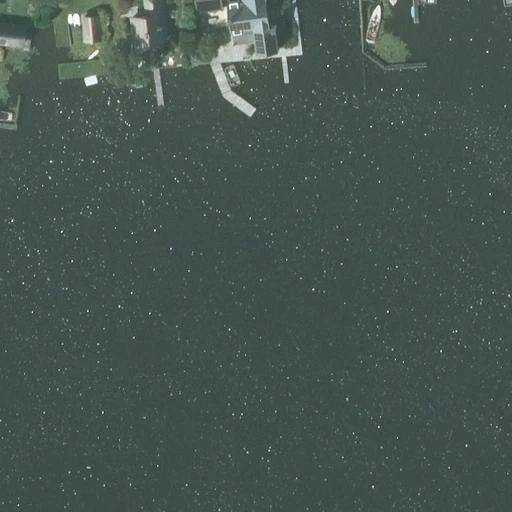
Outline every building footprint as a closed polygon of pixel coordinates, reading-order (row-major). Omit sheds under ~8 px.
[(137,44),(166,40),(160,0),(147,0),(149,16),(134,18),(137,44)] [(195,0),(196,6),(197,11),(223,8),(222,2),(221,0),(195,0)] [(233,0),(228,1),(231,29),(254,27),(256,37),(257,51),(281,48),(278,23),(273,23),(270,5),(276,4),(275,0),(233,0)] [(86,39),(101,37),(99,15),(84,16),(86,39)] [(0,40),(24,43),(26,27),(0,23),(0,40)]
